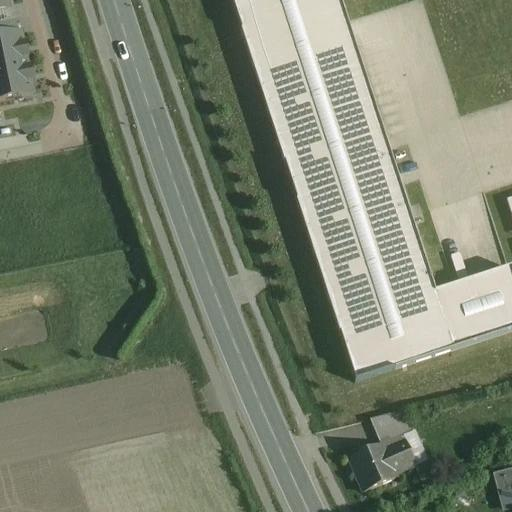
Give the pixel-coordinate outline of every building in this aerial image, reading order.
[(434,296),(337,0),(230,0),(355,384),(511,333),(511,277),(510,271),(434,296)] [(0,24),(0,39),(17,36),(15,22),(7,23),(0,24)] [(0,39),(0,65),(25,60),(26,60),(24,47),(22,48),(20,36),(17,36),(0,39)] [(25,60),(0,65),(0,103),(32,97),(29,84),(31,83),(29,71),(27,71),(25,60)] [(401,415),(368,423),(378,445),(384,443),(386,446),(410,436),(401,415)] [(380,449),(348,463),(362,496),(395,482),(393,479),(413,470),(414,470),(408,455),(403,444),(382,453),(380,449)] [(433,481),(420,450),(408,455),(414,470),(413,470),(419,485),(433,481)] [(511,473),(493,479),(497,496),(511,492),(511,473)]
